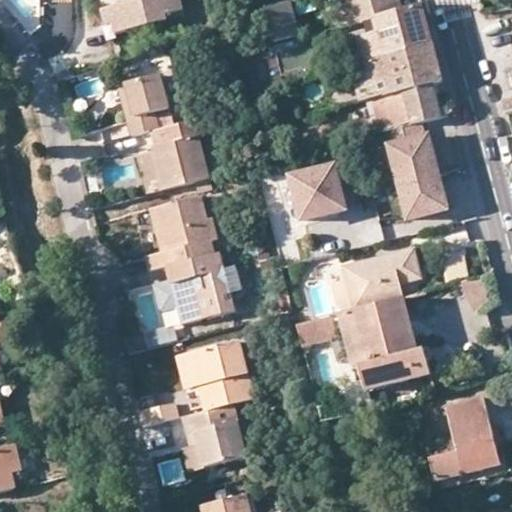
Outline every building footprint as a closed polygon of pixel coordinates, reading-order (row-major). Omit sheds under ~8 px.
[(103,0),(114,39),(169,24),(168,19),(186,15),(181,0),(103,0)] [(400,0),(344,0),(352,24),(375,19),(404,11),(400,0)] [(293,1),(263,8),(271,42),(301,34),(293,1)] [(422,6),(404,11),(375,19),(379,33),(350,41),(356,66),(433,47),(428,27),(422,6)] [(438,64),(433,47),(356,66),(362,85),(359,86),(363,103),(374,100),(434,86),(442,84),(438,64)] [(136,119),(129,121),(133,136),(152,131),(161,129),(157,113),(170,110),(161,76),(126,84),(136,119)] [(119,86),(129,121),(136,119),(126,84),(119,86)] [(440,108),(434,86),(374,100),(382,133),(384,132),(420,123),(450,115),(448,106),(440,108)] [(154,152),(165,190),(211,179),(195,120),(161,129),(152,131),(156,147),(153,148),(154,152)] [(423,137),(420,123),(384,132),(408,219),(447,209),(428,136),(423,137)] [(148,195),(165,190),(154,152),(138,157),(148,195)] [(336,172),(293,184),(304,227),(348,216),(336,172)] [(163,230),(157,232),(162,253),(146,257),(150,272),(167,268),(217,254),(216,242),(219,240),(214,217),(208,218),(202,196),(156,207),(163,230)] [(151,208),(157,232),(163,230),(156,207),(151,208)] [(364,263),(345,268),(356,311),(406,298),(402,286),(423,279),(414,250),(374,260),(376,268),(366,270),(364,263)] [(217,254),(167,268),(171,283),(178,308),(182,324),(236,310),(221,253),(217,254)] [(374,260),(364,263),(366,270),(376,268),(374,260)] [(490,300),(484,278),(459,284),(479,309),(490,300)] [(178,308),(171,283),(155,287),(161,309),(166,311),(178,308)] [(356,311),(345,314),(350,331),(366,392),(432,375),(427,349),(419,351),(406,298),(356,311)] [(333,336),(350,331),(345,314),(298,326),(304,348),(334,341),(333,336)] [(0,339),(0,383),(17,379),(8,337),(0,339)] [(192,354),(200,387),(201,387),(207,411),(234,404),(254,399),(239,341),(192,354)] [(186,391),(200,387),(192,354),(178,357),(186,391)] [(486,399),(448,408),(459,452),(433,458),(439,481),(504,464),(486,399)] [(197,432),(207,468),(247,457),(234,404),(207,411),(183,418),(188,434),(197,432)] [(173,405),(140,412),(144,428),(177,419),(173,405)] [(359,413),(338,418),(343,432),(363,428),(359,413)] [(190,472),(207,468),(197,432),(188,434),(191,448),(184,451),(190,472)] [(16,444),(0,447),(0,492),(17,488),(14,473),(22,471),(16,444)] [(253,511),(249,495),(204,507),(205,511),(253,511)]
